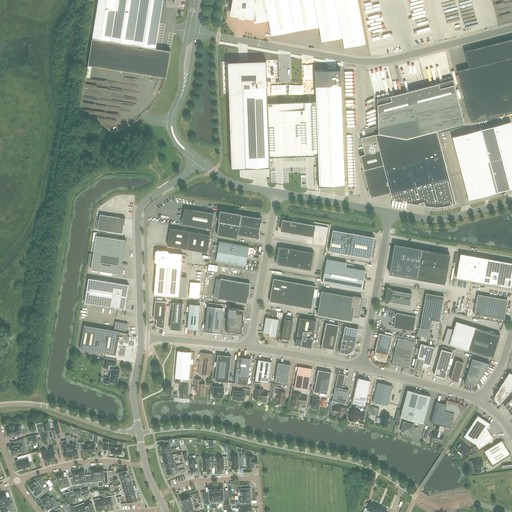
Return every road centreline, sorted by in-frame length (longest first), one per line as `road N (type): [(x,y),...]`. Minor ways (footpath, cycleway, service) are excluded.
road 1 (unclassified): [(196,31),(370,64),(511,28)]
road 2 (unclassified): [(139,432),(200,428),(348,460),(443,511)]
road 3 (tertiary): [(140,338),(138,210),(199,162)]
road 4 (unclassified): [(249,346),(275,193)]
road 5 (unclassified): [(359,366),(389,214)]
road 6 (unknown): [(356,63),(354,169),(369,210)]
road 7 (unclassified): [(0,406),(39,406),(139,432)]
road 8 (residential): [(158,496),(193,480),(250,477),(260,511)]
road 9 (residential): [(16,480),(92,460),(144,463)]
road 10 (unclassified): [(479,400),(359,366)]
road 11 (unclassified): [(389,214),(442,219),(511,202)]
road 12 (unknown): [(295,51),(287,98),(298,108),(306,103),(308,53)]
